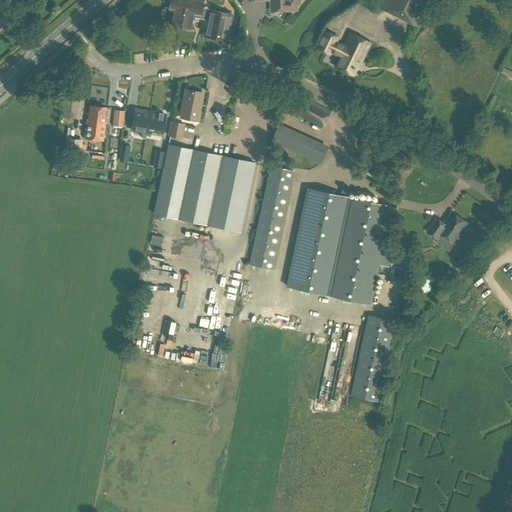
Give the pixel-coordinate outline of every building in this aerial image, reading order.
[(192,0),(170,0),(169,8),(172,8),(171,13),(173,14),(171,25),(189,28),(192,17),(198,18),(200,8),(202,2),(192,0)] [(252,0),(253,0),(255,0),(268,0),(270,1),(270,2),(269,3),(269,8),(271,9),(271,10),(285,9),(287,10),(292,10),(294,8),(296,8),(295,0),(252,0)] [(384,0),(381,7),(391,12),(404,19),(419,26),(432,0),(384,0)] [(200,8),(198,18),(206,19),(203,35),(226,40),(232,14),(200,8)] [(324,31),(316,48),(329,54),(330,52),(339,57),(334,67),(353,75),(359,62),(360,63),(366,49),(367,50),(371,43),(349,33),(343,45),(335,41),(337,37),(324,31)] [(160,44),(149,44),(149,54),(161,54),(160,44)] [(501,61),(499,67),(510,71),(511,66),(501,61)] [(186,89),(181,117),(197,120),(202,92),(186,89)] [(305,97),(295,114),(321,128),(330,111),(305,97)] [(86,119),(84,138),(103,140),(105,121),(103,121),(105,107),(90,105),(88,119),(86,119)] [(124,112),(113,111),(111,127),(122,128),(124,112)] [(134,112),(131,130),(142,132),(141,137),(146,138),(146,135),(150,112),(149,112),(149,114),(134,112)] [(150,112),(146,135),(150,136),(151,131),(162,132),(165,114),(150,112)] [(171,121),(168,135),(181,137),(184,124),(171,121)] [(277,127),(270,141),(320,163),(326,149),(277,127)] [(67,138),(64,153),(69,154),(69,157),(79,158),(82,138),(80,138),(80,140),(71,138),(67,138)] [(157,191),(153,214),(177,219),(177,217),(192,149),(167,144),(160,181),(157,191)] [(127,162),(130,146),(122,145),(119,160),(127,162)] [(192,149),(177,217),(207,224),(221,156),(192,149)] [(161,168),(164,152),(156,151),(153,166),(161,168)] [(221,156),(207,224),(240,231),(254,163),(221,156)] [(270,166),(249,264),(272,269),(293,171),(270,166)] [(306,188),(286,286),(370,304),(378,264),(381,251),(389,213),(391,207),(391,206),(355,198),(343,196),(306,188)] [(437,216),(427,230),(438,238),(441,233),(454,242),(469,222),(452,210),(447,218),(449,220),(447,223),(437,216)] [(368,315),(350,395),(377,401),(394,321),(368,315)] [(325,357),(337,358),(339,323),(328,322),(325,357)]
